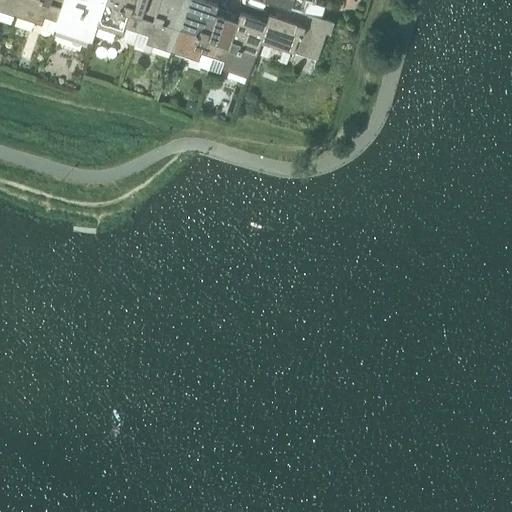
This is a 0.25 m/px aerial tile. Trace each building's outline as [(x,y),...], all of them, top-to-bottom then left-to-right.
[(0,0),(0,9),(16,15),(20,0),(0,0)] [(45,16),(56,20),(62,0),(20,0),(16,15),(42,24),(45,16)] [(92,40),(97,25),(105,0),(62,0),(56,20),(54,28),(92,40)] [(126,27),(137,30),(147,0),(105,0),(97,25),(123,34),(126,27)] [(146,42),(172,51),(189,0),(147,0),(137,30),(148,34),(146,42)] [(202,52),(213,56),(226,16),(215,12),(218,3),(209,0),(189,0),(172,51),(199,60),(202,52)] [(270,0),(283,4),(304,11),(304,10),(307,0),(309,0),(315,2),(316,0),(270,0)] [(269,12),(267,19),(261,39),(317,58),(326,31),(330,32),(334,20),(304,10),(304,11),(283,4),(279,15),(269,12)] [(226,16),(213,56),(224,60),(222,67),(249,76),(261,39),(267,19),(241,10),(238,20),(226,16)] [(187,99),(184,106),(193,109),(195,101),(187,99)]
